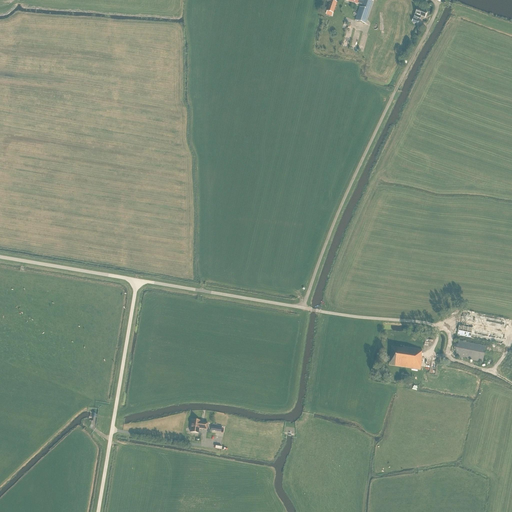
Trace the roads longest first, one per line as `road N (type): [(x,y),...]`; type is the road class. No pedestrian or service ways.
road 1 (unclassified): [(435,2),(346,192),(303,308)]
road 2 (unclassified): [(98,511),(137,280)]
road 3 (unclassified): [(303,308),(137,280)]
road 4 (unclassified): [(137,280),(0,258)]
road 5 (unclassified): [(439,326),(303,308)]
